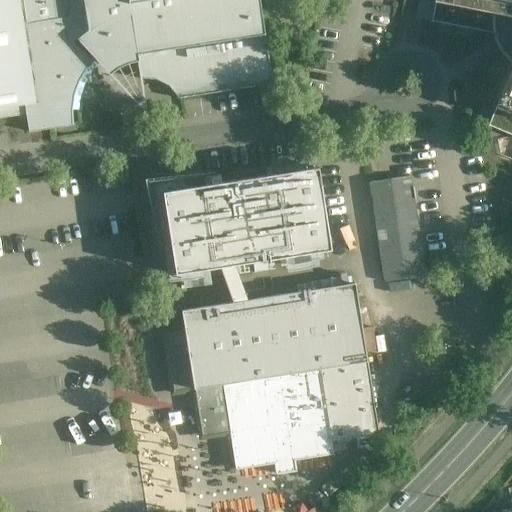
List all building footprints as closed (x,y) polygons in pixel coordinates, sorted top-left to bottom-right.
[(136,51),(136,54),(140,79),(142,79),(156,79),(169,86),(177,97),(273,84),(267,50),(273,47),(274,41),(271,36),(265,35),(265,34),(259,0),(0,0),(0,118),(26,114),(29,132),(75,125),(74,124),(73,124),(72,110),(78,110),(80,96),(85,84),(91,72),(100,63),(110,55),(113,59),(125,54),(136,51)] [(511,0),(435,0),(432,20),(431,20),(431,22),(432,22),(433,21),(492,33),(496,44),(499,48),(501,52),(507,59),(511,62),(511,68),(489,124),(488,124),(487,126),(489,127),(489,126),(511,135),(511,0)] [(318,167),(221,182),(220,175),(204,177),(205,185),(182,189),(183,191),(169,196),(168,211),(166,211),(176,273),(179,273),(181,289),(201,286),(198,270),(253,261),(255,272),(275,269),(273,258),(331,249),(318,167)] [(410,176),(369,182),(385,282),(426,276),(410,176)] [(307,449),(374,440),(363,359),(354,286),(194,306),(203,376),(209,423),(222,421),(235,420),(240,456),(195,462),(196,467),(197,475),(308,461),(307,449)]
